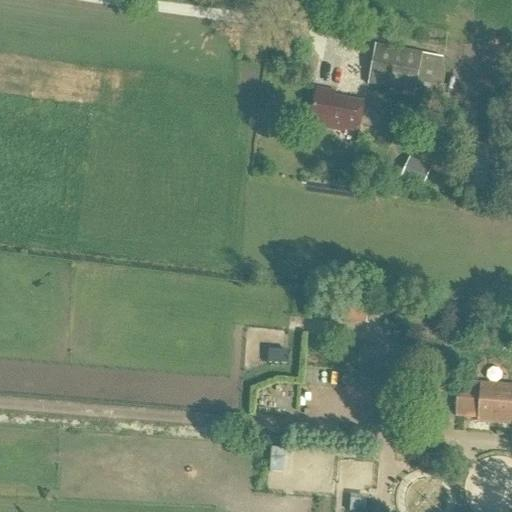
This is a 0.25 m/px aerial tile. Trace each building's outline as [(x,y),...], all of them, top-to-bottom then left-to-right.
[(436,97),(442,56),(375,45),(368,86),(436,97)] [(336,91),(318,88),(312,126),(318,126),(317,133),(345,138),(346,130),(361,133),(366,101),(336,97),(336,91)] [(511,105),(490,105),(490,150),(511,150),(511,105)] [(487,193),(487,150),(462,149),(462,193),(487,193)] [(425,184),(428,175),(423,167),(414,168),(410,177),(415,185),(425,184)] [(375,179),(363,178),(362,187),(382,189),(381,193),(393,195),(394,184),(386,183),(386,182),(375,180),(375,179)] [(341,322),(366,325),(369,302),(344,299),(341,322)] [(263,363),(281,364),(282,352),(263,352),(263,363)] [(442,418),(444,384),(422,382),(422,378),(400,376),(398,401),(418,403),(417,416),(442,418)] [(477,421),(511,423),(511,384),(479,382),(479,388),(457,387),(455,416),(477,418),(477,421)] [(283,474),(284,451),(270,450),(269,473),(283,474)] [(440,511),(442,504),(419,498),(416,511),(440,511)]
